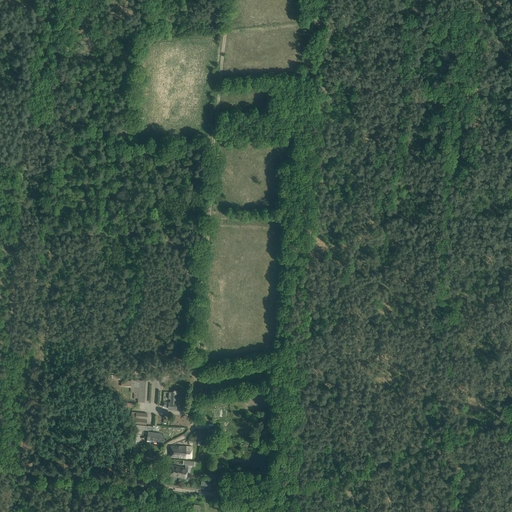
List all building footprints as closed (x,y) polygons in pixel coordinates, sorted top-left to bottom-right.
[(133,380),(133,393),(135,393),(135,397),(138,397),(138,402),(147,402),(148,381),(133,380)] [(175,403),(176,393),(171,392),(168,392),(168,399),(170,399),(170,403),(164,402),(164,406),(168,406),(168,408),(171,409),(171,410),(176,410),(176,409),(177,403),(175,403)] [(135,421),(135,423),(146,424),(147,414),(132,412),(131,418),(134,418),(134,421),(135,421)] [(151,440),(158,441),(158,442),(163,443),(163,441),(164,435),(159,435),(159,433),(148,432),(146,441),(151,441),(151,440)] [(170,446),(170,457),(192,458),(192,447),(170,446)] [(178,466),(172,465),(170,476),(185,479),(187,468),(178,466)] [(201,481),(200,488),(209,489),(210,482),(201,481)]
